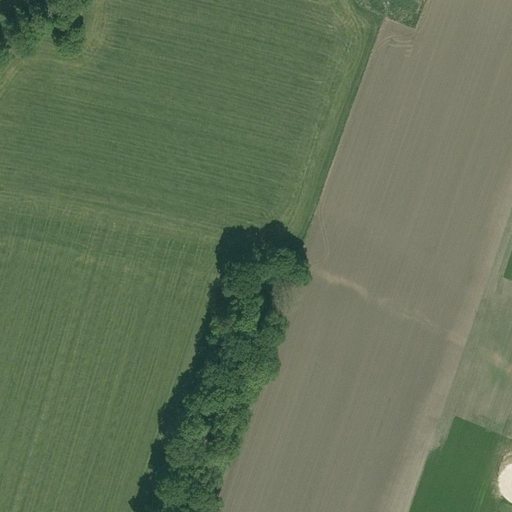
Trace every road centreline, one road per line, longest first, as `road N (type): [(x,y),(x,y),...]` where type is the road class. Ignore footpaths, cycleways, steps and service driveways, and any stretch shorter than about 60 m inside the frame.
road 1 (track): [(293,263),(208,511)]
road 2 (track): [(293,263),(511,369)]
